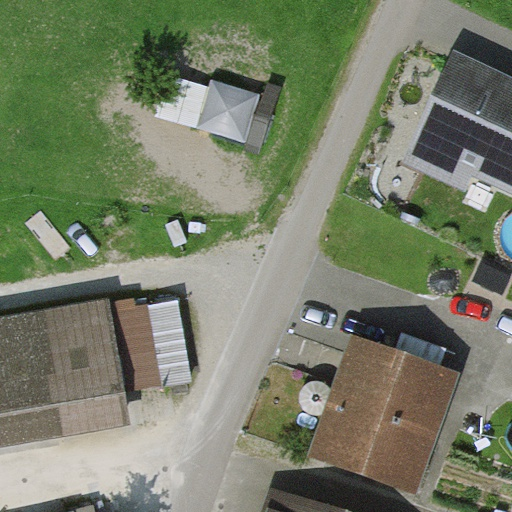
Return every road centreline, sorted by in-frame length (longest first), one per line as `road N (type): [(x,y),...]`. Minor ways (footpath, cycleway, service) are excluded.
road 1 (residential): [(197,511),(278,303),(414,0)]
road 2 (track): [(278,303),(183,280),(0,302)]
